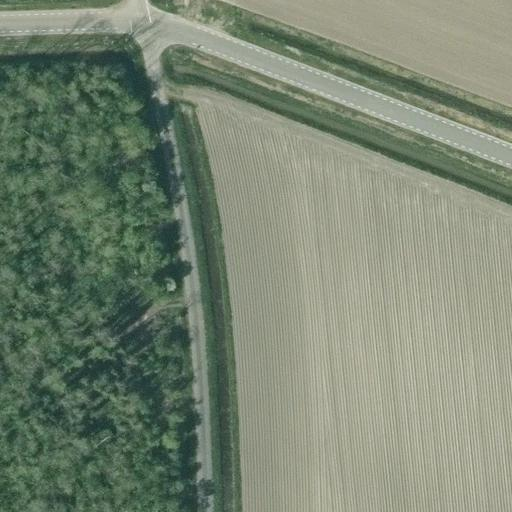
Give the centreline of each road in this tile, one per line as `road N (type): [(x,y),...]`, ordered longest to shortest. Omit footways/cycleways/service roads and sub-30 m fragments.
road 1 (unclassified): [(203,511),(190,283),(142,24)]
road 2 (unclassified): [(511,157),(173,26),(142,24)]
road 3 (unclassified): [(142,24),(0,26)]
